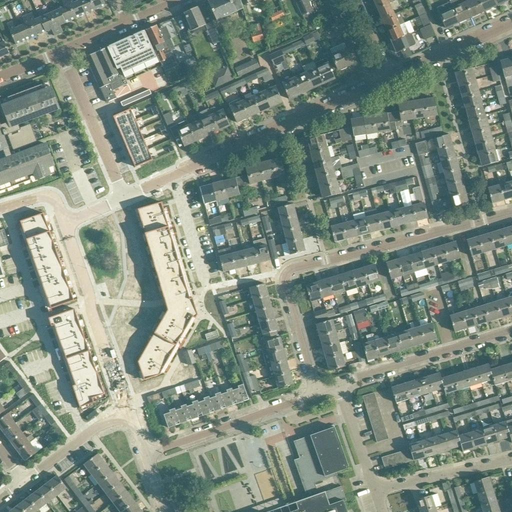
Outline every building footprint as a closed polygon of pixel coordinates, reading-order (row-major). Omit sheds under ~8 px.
[(95,10),(90,0),(79,0),(79,1),(85,14),(95,10)] [(90,0),(95,10),(105,6),(102,0),(90,0)] [(211,0),(208,1),(217,21),(243,9),(240,0),(211,0)] [(302,0),(298,2),(305,19),(313,16),(311,11),(312,10),(307,0),(302,0)] [(395,1),(394,0),(373,0),(377,9),(389,3),(395,1)] [(484,11),(479,0),(470,0),(465,2),(472,17),(471,16),(477,13),(478,14),(484,11)] [(497,5),(494,0),(479,0),(484,11),(485,11),(484,10),(490,7),(491,8),(497,5)] [(73,1),(68,3),(75,19),(85,14),(79,1),(74,3),(73,1)] [(472,17),(465,2),(452,8),(459,23),(459,21),(465,19),(465,20),(472,17)] [(68,3),(64,5),(65,7),(60,9),(59,6),(58,7),(66,23),(75,19),(68,3)] [(394,14),(389,3),(377,9),(382,20),(394,14)] [(57,30),(61,28),(60,25),(66,23),(58,7),(48,11),(57,30)] [(184,13),(192,31),(206,25),(197,7),(184,13)] [(345,17),(341,7),(330,11),(335,21),(345,17)] [(459,23),(452,8),(440,14),(437,8),(432,10),(438,24),(443,22),(446,28),(447,28),(446,27),(452,24),(453,26),(459,23)] [(52,32),(57,30),(48,11),(39,15),(46,32),(51,29),(52,32)] [(271,16),(273,21),(284,16),(282,11),(271,16)] [(400,12),(394,14),(382,20),(387,31),(404,23),(400,12)] [(422,23),(424,27),(425,27),(430,24),(429,20),(426,14),(419,17),(422,23)] [(34,18),(29,20),(36,36),(46,32),(39,15),(38,15),(40,18),(35,20),(34,18)] [(29,20),(24,22),(25,24),(20,27),(26,40),(36,36),(29,20)] [(409,34),(404,23),(387,31),(391,42),(404,36),(409,34)] [(249,28),(254,42),(264,39),(260,24),(249,28)] [(435,36),(430,24),(425,27),(430,38),(435,36)] [(146,30),(150,39),(153,47),(154,47),(160,61),(159,62),(164,72),(175,67),(170,57),(168,53),(167,54),(166,52),(164,53),(160,44),(164,42),(156,25),(146,30)] [(14,26),(9,29),(16,45),(26,40),(20,27),(15,29),(14,26)] [(214,26),(207,29),(213,45),(221,41),(214,26)] [(343,31),(349,46),(356,43),(351,32),(352,31),(350,28),(343,31)] [(145,31),(107,47),(109,52),(114,63),(117,70),(121,68),(123,72),(123,73),(157,58),(145,31)] [(1,36),(0,33),(0,57),(9,54),(1,36)] [(409,47),(404,36),(391,42),(396,53),(409,47)] [(295,50),(306,45),(304,40),(292,45),(295,50)] [(189,44),(184,47),(186,53),(192,51),(189,44)] [(283,55),(295,50),(292,45),(281,50),(283,55)] [(107,47),(86,57),(96,80),(100,88),(107,102),(117,98),(114,90),(128,84),(125,79),(123,73),(123,72),(119,74),(117,70),(114,63),(109,52),(107,47)] [(332,55),(338,70),(340,69),(341,70),(347,68),(346,66),(353,63),(350,56),(353,54),(350,48),(347,49),(346,49),(332,55)] [(284,57),(283,55),(281,50),(269,55),(273,62),(284,57)] [(194,58),(187,62),(192,72),(199,68),(194,58)] [(326,58),(315,64),(317,68),(323,83),(327,81),(327,82),(335,79),(328,63),(326,58)] [(511,75),(511,58),(500,61),(504,78),(511,75)] [(489,69),(491,75),(497,74),(496,67),(489,69)] [(267,68),(256,73),(258,78),(262,76),(265,83),(273,79),(270,73),(267,68)] [(305,73),(303,68),(292,74),(293,78),(294,78),(301,93),(304,91),(305,92),(312,89),(312,88),(305,73)] [(323,83),(317,68),(305,73),(312,88),(316,86),(316,87),(324,84),(323,83)] [(472,68),(464,70),(455,73),(458,85),(475,80),(472,68)] [(227,70),(211,77),(215,86),(231,79),(227,70)] [(258,78),(256,73),(245,78),(247,83),(251,81),(252,84),(257,81),(258,85),(260,84),(258,78)] [(499,80),(497,74),(491,75),(493,82),(499,80)] [(195,78),(184,84),(186,88),(197,83),(195,78)] [(235,88),(247,83),(245,78),(233,83),(237,91),(235,88)] [(301,94),(301,93),(294,78),(293,78),(282,83),(289,99),(293,97),(301,94)] [(479,92),(475,80),(458,85),(462,96),(479,92)] [(237,91),(233,83),(221,89),(224,94),(228,92),(230,95),(233,93),(237,91)] [(175,93),(186,88),(184,84),(173,89),(175,93)] [(19,125),(44,115),(53,112),(58,110),(49,86),(43,88),(42,85),(8,98),(9,101),(3,103),(8,117),(0,120),(0,149),(3,148),(7,158),(0,160),(0,191),(49,173),(48,170),(54,168),(45,144),(37,147),(22,152),(20,147),(36,142),(30,126),(20,130),(19,125)] [(276,86),(264,91),(271,106),(275,105),(275,106),(283,102),(276,86)] [(163,99),(175,93),(173,89),(161,94),(163,99)] [(496,92),(498,99),(504,97),(502,90),(496,92)] [(271,106),(264,91),(253,96),(260,112),(263,110),(264,111),(271,107),(271,106)] [(217,96),(215,92),(203,97),(206,102),(217,96)] [(482,103),(479,92),(462,96),(465,108),(482,103)] [(260,112),(253,96),(241,101),(248,117),(252,115),(252,116),(260,112)] [(506,104),(504,97),(498,99),(500,105),(506,104)] [(434,98),(422,100),(425,117),(437,115),(434,98)] [(425,117),(422,100),(410,102),(413,119),(425,117)] [(248,117),(241,101),(229,107),(237,123),(237,122),(240,120),(241,121),(249,117),(248,117)] [(413,119),(410,102),(398,104),(399,112),(393,113),(395,122),(396,127),(403,126),(402,121),(413,119)] [(485,115),(482,103),(465,108),(468,120),(485,115)] [(219,131),(218,130),(212,115),(209,108),(197,114),(200,120),(207,135),(211,133),(211,134),(219,131)] [(131,109),(114,117),(118,127),(136,120),(131,109)] [(223,110),(212,115),(218,130),(222,128),(223,129),(230,126),(223,110)] [(395,122),(393,113),(375,115),(378,133),(390,131),(389,123),(395,122)] [(502,115),(504,122),(511,120),(509,114),(502,115)] [(378,133),(375,115),(363,117),(366,135),(378,133)] [(489,126),(485,115),(468,120),(472,131),(489,126)] [(196,140),(189,125),(177,130),(176,126),(172,117),(165,120),(169,129),(170,129),(174,139),(180,136),(184,146),(185,146),(184,145),(188,144),(188,145),(196,141),(196,140)] [(366,135),(363,117),(351,119),(354,137),(366,135)] [(136,120),(118,127),(122,137),(140,130),(136,120)] [(207,135),(200,120),(189,125),(196,140),(199,139),(200,139),(208,136),(207,135)] [(492,138),(489,126),(472,131),(475,143),(492,138)] [(338,131),(341,142),(351,139),(348,128),(338,131)] [(434,128),(427,130),(429,137),(436,135),(434,128)] [(140,130),(122,137),(127,147),(144,140),(140,130)] [(429,137),(427,130),(420,132),(415,133),(417,140),(429,137)] [(307,139),(310,151),(327,146),(324,134),(307,139)] [(449,134),(434,138),(438,150),(452,146),(450,138),(450,139),(449,135),(449,134)] [(495,150),(492,138),(475,143),(478,155),(495,150)] [(405,139),(398,141),(400,148),(406,146),(405,139)] [(144,140),(127,147),(131,157),(148,149),(144,140)] [(400,148),(398,141),(391,143),(393,149),(400,148)] [(415,144),(418,156),(423,155),(423,154),(429,153),(426,141),(415,144)] [(346,147),(348,153),(354,152),(353,145),(346,147)] [(370,155),(368,149),(368,145),(361,146),(362,150),(358,152),(359,158),(370,155)] [(368,145),(368,149),(370,155),(377,153),(375,147),(369,149),(368,145)] [(330,158),(327,146),(310,151),(313,163),(330,158)] [(453,147),(452,146),(438,150),(441,162),(456,158),(454,150),(453,150),(452,147),(453,147)] [(148,149),(131,157),(135,167),(153,160),(148,149)] [(498,162),(495,150),(478,155),(482,166),(498,162)] [(356,158),(354,152),(348,153),(350,160),(356,158)] [(423,155),(418,156),(421,167),(431,165),(429,158),(425,159),(423,155)] [(281,158),(269,161),(273,178),(285,175),(281,158)] [(333,170),(330,158),(313,163),(316,174),(333,170)] [(456,158),(441,162),(444,173),(459,169),(457,162),(456,162),(455,158),(456,158)] [(273,178),(269,161),(257,164),(262,181),(273,178)] [(262,181),(257,164),(245,167),(247,175),(241,176),(244,185),(262,181)] [(341,169),(344,180),(354,177),(361,175),(358,164),(341,169)] [(431,165),(421,167),(425,179),(434,176),(431,165)] [(459,170),(459,169),(444,173),(447,185),(462,181),(460,173),(459,173),(458,170),(459,170)] [(336,182),(333,170),(316,174),(319,186),(336,182)] [(363,182),(361,175),(354,177),(356,184),(363,182)] [(244,185),(241,176),(223,181),(228,198),(240,195),(238,187),(244,185)] [(437,188),(434,176),(425,179),(428,190),(437,188)] [(408,190),(407,185),(405,180),(394,183),(396,193),(408,190)] [(228,198),(223,181),(212,184),(216,201),(228,198)] [(462,181),(447,185),(450,197),(465,192),(463,185),(462,185),(461,181),(462,181)] [(340,194),(336,182),(319,186),(323,198),(340,194)] [(511,197),(511,185),(511,182),(500,185),(504,200),(504,199),(507,198),(508,199),(511,197)] [(396,193),(394,183),(382,186),(383,191),(390,189),(391,194),(396,193)] [(216,201),(212,184),(200,187),(204,204),(216,201)] [(504,200),(500,185),(488,188),(492,203),(493,203),(492,202),(496,201),(496,202),(504,200)] [(377,193),(383,191),(382,186),(375,188),(371,189),(375,205),(380,203),(377,193)] [(424,203),(420,187),(413,189),(417,205),(412,206),(416,221),(417,221),(416,220),(420,219),(420,220),(428,218),(424,203)] [(439,193),(437,188),(428,190),(431,202),(439,200),(436,200),(434,194),(439,193)] [(360,197),(359,192),(352,194),(355,207),(362,205),(361,202),(360,197)] [(465,193),(465,192),(450,197),(454,208),(469,204),(466,196),(466,197),(465,193)] [(278,197),(280,204),(287,202),(285,196),(278,197)] [(343,196),(336,198),(337,203),(339,208),(345,206),(344,201),(343,196)] [(272,199),(273,206),(280,204),(278,197),(272,199)] [(442,211),(439,200),(431,202),(434,214),(442,211)] [(162,202),(138,209),(165,301),(168,310),(138,362),(145,380),(159,375),(193,317),(196,319),(198,315),(193,298),(192,293),(183,264),(180,264),(163,205),(162,202)] [(296,216),(294,208),(293,208),(292,205),(293,204),(278,208),(281,220),(296,216)] [(416,221),(412,206),(401,209),(405,224),(405,223),(408,222),(408,223),(416,221)] [(256,207),(250,208),(251,215),(258,213),(256,207)] [(251,215),(250,208),(243,210),(245,217),(251,215)] [(405,224),(401,209),(389,212),(393,227),(393,226),(397,225),(397,226),(405,224)] [(393,227),(389,212),(377,215),(381,230),(382,230),(381,229),(385,228),(385,229),(393,227)] [(44,213),(21,221),(43,285),(38,287),(46,311),(75,301),(44,213)] [(227,214),(220,216),(222,223),(228,221),(227,214)] [(381,230),(377,215),(366,218),(370,233),(370,232),(373,231),(373,232),(381,230)] [(222,223),(220,216),(213,218),(215,224),(222,223)] [(259,216),(247,219),(249,224),(261,221),(259,216)] [(299,227),(297,220),(296,220),(295,216),(296,216),(281,220),(284,231),(299,227)] [(370,233),(366,218),(354,221),(358,236),(358,235),(362,234),(362,235),(370,233)] [(358,236),(354,221),(342,224),(346,239),(347,239),(346,238),(350,237),(350,238),(358,236)] [(231,223),(224,225),(225,230),(228,242),(236,240),(233,228),(232,228),(231,223)] [(346,239),(342,224),(331,227),(334,242),(335,242),(335,241),(338,240),(339,241),(346,239)] [(228,242),(225,230),(224,225),(212,228),(215,237),(224,235),(227,243),(228,242)] [(511,243),(511,226),(502,230),(506,246),(511,243)] [(302,239),(300,231),(299,232),(298,228),(299,228),(299,227),(284,231),(287,243),(302,239)] [(4,229),(0,230),(0,247),(8,245),(4,229)] [(506,246),(502,230),(490,233),(495,249),(506,246)] [(495,249),(490,233),(478,237),(483,253),(495,249)] [(483,253),(478,237),(467,241),(471,256),(483,253)] [(253,242),(254,248),(258,263),(259,263),(258,262),(262,261),(262,262),(270,260),(269,254),(266,238),(253,242)] [(305,251),(303,243),(302,243),(301,240),(302,239),(287,243),(290,255),(305,251)] [(456,242),(444,245),(449,261),(460,257),(456,242)] [(449,261),(444,245),(433,249),(437,264),(449,261)] [(235,269),(231,254),(232,254),(230,248),(218,251),(223,272),(224,272),(224,271),(227,270),(227,271),(235,269)] [(258,263),(254,248),(243,251),(247,266),(247,265),(251,264),(251,265),(258,263)] [(437,264),(433,249),(421,252),(426,268),(437,264)] [(243,251),(232,254),(231,254),(235,269),(235,268),(239,267),(239,268),(246,266),(247,266),(243,251)] [(426,268),(421,252),(410,256),(414,271),(426,268)] [(414,271),(410,256),(398,259),(403,275),(405,280),(411,278),(409,273),(414,271)] [(403,275),(398,259),(386,263),(391,279),(403,275)] [(375,264),(363,268),(368,284),(380,280),(375,264)] [(511,264),(508,266),(501,268),(502,273),(511,269),(511,264)] [(368,284),(363,268),(352,272),(357,287),(368,284)] [(502,273),(501,268),(489,272),(491,277),(502,273)] [(453,274),(454,274),(452,270),(440,274),(442,278),(443,284),(455,280),(453,274)] [(357,287),(352,272),(340,275),(345,291),(357,287)] [(477,275),(479,280),(491,277),(489,272),(477,275)] [(345,291),(340,275),(329,279),(334,294),(345,291)] [(443,284),(442,278),(430,282),(432,287),(443,284)] [(496,278),(489,280),(492,289),(493,289),(499,287),(496,278)] [(334,294),(329,279),(317,282),(322,298),(334,294)] [(492,289),(489,280),(477,283),(479,289),(485,287),(485,289),(492,289)] [(322,298),(317,282),(306,286),(311,302),(322,298)] [(421,291),(419,285),(418,282),(413,284),(414,287),(407,289),(409,294),(421,291)] [(432,287),(430,282),(419,285),(421,291),(432,287)] [(250,288),(253,300),(268,295),(265,283),(250,288)] [(384,294),(373,298),(374,303),(386,299),(384,294)] [(222,309),(226,308),(234,305),(232,296),(230,297),(230,296),(223,298),(222,295),(217,297),(222,309)] [(271,307),(268,295),(253,300),(256,311),(271,307)] [(511,314),(511,313),(507,298),(496,302),(501,318),(511,314)] [(388,302),(377,305),(378,310),(389,307),(388,302)] [(501,318),(496,302),(485,305),(489,321),(501,318)] [(351,310),(350,305),(338,308),(340,313),(351,310)] [(489,321),(485,305),(473,309),(478,325),(489,321)] [(275,318),(271,307),(256,311),(260,323),(275,318)] [(75,309),(49,318),(52,326),(55,325),(76,385),(73,386),(81,407),(94,403),(93,398),(105,394),(75,309)] [(329,317),(327,312),(326,309),(314,312),(317,321),(329,317)] [(353,312),(359,330),(363,329),(362,325),(364,325),(363,323),(368,321),(365,309),(360,310),(353,312)] [(478,325),(473,309),(461,313),(466,328),(478,325)] [(466,328),(461,313),(450,316),(455,332),(466,328)] [(346,316),(349,327),(354,326),(351,315),(346,316)] [(278,330),(275,318),(260,323),(263,335),(270,333),(272,340),(278,338),(276,331),(278,330)] [(336,331),(332,320),(316,324),(320,336),(336,331)] [(432,323),(420,327),(425,343),(437,339),(432,323)] [(425,343),(420,327),(409,330),(414,346),(425,343)] [(414,346),(409,330),(397,334),(402,350),(414,346)] [(217,331),(205,335),(207,341),(219,337),(217,331)] [(339,343),(336,331),(320,336),(323,347),(339,343)] [(283,349),(280,337),(278,338),(272,340),(270,333),(263,335),(266,347),(261,348),(263,355),(283,349)] [(402,350),(397,334),(386,338),(390,353),(402,350)] [(390,353),(386,338),(374,341),(379,357),(390,353)] [(222,341),(216,343),(218,349),(224,347),(222,341)] [(374,341),(363,345),(368,362),(369,362),(368,362),(374,360),(373,359),(379,357),(374,341)] [(210,352),(218,349),(216,343),(204,347),(209,361),(212,360),(210,352)] [(342,354),(339,343),(323,347),(326,359),(342,354)] [(209,361),(204,347),(197,349),(199,355),(202,364),(204,366),(208,364),(209,361)] [(285,348),(283,349),(263,355),(267,366),(272,365),(287,361),(285,355),(287,354),(285,348)] [(364,361),(361,349),(356,350),(359,362),(364,361)] [(195,363),(191,350),(184,353),(188,365),(195,363)] [(346,366),(342,354),(326,359),(330,371),(346,366)] [(244,361),(244,360),(239,362),(243,373),(248,372),(250,371),(246,360),(245,360),(244,361)] [(290,372),(287,361),(272,365),(275,376),(290,372)] [(8,368),(12,374),(16,371),(9,362),(5,364),(8,368)] [(511,362),(502,366),(507,381),(511,379),(511,362)] [(489,364),(477,367),(482,383),(493,380),(493,379),(490,369),(489,364)] [(502,366),(490,369),(493,379),(493,380),(495,385),(507,381),(502,366)] [(477,367),(465,371),(470,387),(482,383),(477,367)] [(24,381),(16,371),(12,374),(20,384),(24,381)] [(465,371),(453,375),(457,390),(470,387),(465,371)] [(252,383),(248,372),(243,373),(247,385),(252,383)] [(293,384),(290,372),(275,376),(278,388),(293,384)] [(439,373),(428,376),(432,392),(444,388),(441,378),(439,373)] [(453,375),(441,378),(444,388),(446,394),(457,390),(453,375)] [(428,376),(416,380),(420,396),(432,392),(428,376)] [(200,386),(198,380),(191,382),(193,389),(200,386)] [(416,380),(404,383),(409,399),(420,396),(416,380)] [(26,384),(24,381),(20,384),(27,394),(31,390),(26,384)] [(193,389),(191,382),(184,385),(187,391),(193,389)] [(404,383),(391,387),(396,403),(409,399),(404,383)] [(243,384),(232,388),(237,404),(244,401),(244,399),(248,398),(243,384)] [(225,408),(226,408),(220,392),(217,393),(215,387),(207,390),(209,396),(214,412),(221,409),(221,407),(225,406),(225,408)] [(175,388),(168,390),(170,396),(177,394),(175,388)] [(237,404),(232,388),(220,392),(226,408),(233,405),(232,403),(236,402),(237,404)] [(162,392),(164,399),(170,396),(168,390),(162,392)] [(149,404),(161,399),(159,393),(147,397),(149,404)] [(374,393),(362,396),(364,402),(376,398),(374,393)] [(30,397),(37,407),(41,404),(39,401),(34,394),(30,397)] [(214,412),(209,396),(197,400),(203,416),(210,413),(209,411),(213,410),(214,412)] [(376,398),(364,402),(366,408),(378,404),(376,398)] [(203,416),(197,400),(186,404),(191,420),(199,417),(198,415),(202,414),(203,416)] [(48,413),(41,404),(37,407),(45,416),(42,418),(48,413)] [(191,420),(186,404),(174,408),(180,424),(187,421),(187,419),(190,418),(191,420)] [(378,404),(366,408),(368,414),(380,410),(378,404)] [(180,424),(174,408),(169,410),(170,412),(164,415),(168,428),(176,425),(175,423),(179,422),(180,424)] [(380,410),(368,414),(370,419),(381,416),(380,410)] [(56,423),(48,413),(42,418),(37,422),(38,423),(39,422),(46,430),(56,423)] [(0,419),(0,427),(3,432),(15,423),(8,414),(0,419)] [(381,416),(370,419),(371,425),(383,422),(381,416)] [(505,421),(494,424),(499,441),(510,437),(505,421)] [(383,422),(371,425),(373,431),(385,427),(383,422)] [(11,442),(22,433),(15,423),(3,432),(11,442)] [(63,433),(56,423),(46,430),(52,426),(59,436),(63,433)] [(494,424),(482,428),(487,444),(499,441),(494,424)] [(346,501),(341,486),(319,494),(315,483),(337,475),(336,473),(349,468),(334,427),(310,435),(311,437),(304,439),(304,438),(294,441),(300,458),(299,458),(300,460),(295,462),(295,460),(294,460),(306,494),(302,495),(303,499),(296,502),(296,503),(299,509),(291,511),(347,511),(344,502),(346,501)] [(385,427),(373,431),(375,437),(387,433),(385,427)] [(482,428),(470,432),(475,448),(487,444),(482,428)] [(457,429),(456,430),(461,446),(463,452),(475,448),(470,432),(459,435),(457,429)] [(456,430),(446,433),(450,449),(461,446),(456,430)] [(18,451),(33,440),(30,436),(26,438),(22,433),(11,442),(18,451)] [(387,433),(375,437),(377,443),(389,439),(387,433)] [(446,433),(434,437),(439,453),(450,449),(446,433)] [(434,437),(422,441),(427,457),(439,453),(434,437)] [(42,448),(35,438),(33,440),(18,451),(25,461),(42,448)] [(422,441),(409,445),(410,449),(414,460),(427,457),(422,441)] [(410,449),(404,451),(408,462),(414,460),(410,449)] [(404,451),(399,452),(402,464),(408,462),(404,451)] [(399,452),(393,454),(396,466),(402,464),(399,452)] [(91,474),(105,463),(100,457),(100,458),(98,455),(98,454),(84,464),(91,474)] [(393,454),(387,456),(391,467),(396,466),(393,454)] [(387,456),(381,458),(385,469),(391,467),(387,456)] [(106,464),(105,463),(91,474),(99,484),(113,473),(108,467),(107,467),(105,464),(106,464)] [(113,473),(99,484),(106,493),(120,483),(115,476),(114,477),(112,474),(113,473)] [(67,488),(57,476),(51,481),(48,484),(48,483),(57,495),(66,488),(67,488)] [(64,480),(71,489),(76,486),(68,476),(64,480)] [(489,477),(473,482),(477,494),(493,489),(489,477)] [(57,495),(48,483),(47,483),(41,488),(42,489),(39,491),(38,490),(47,503),(48,502),(57,495),(57,496),(57,495)] [(113,503),(127,492),(122,486),(119,483),(120,483),(106,493),(113,503)] [(83,496),(76,486),(71,489),(79,499),(83,496)] [(493,489),(477,494),(481,506),(497,501),(493,489)] [(47,503),(38,490),(38,491),(32,495),(32,496),(29,498),(29,497),(28,498),(38,510),(47,503)] [(120,511),(135,502),(130,495),(129,496),(127,493),(127,492),(113,503),(120,511)] [(431,495),(416,500),(419,511),(420,511),(436,507),(435,505),(432,495),(431,495)] [(90,505),(83,496),(79,499),(86,508),(90,505)] [(38,510),(28,498),(22,503),(23,503),(20,505),(19,505),(24,511),(34,511),(37,510),(38,510)] [(500,511),(497,501),(481,506),(483,511),(500,511)] [(140,511),(142,511),(137,505),(136,505),(134,502),(135,502),(120,511),(140,511)]
